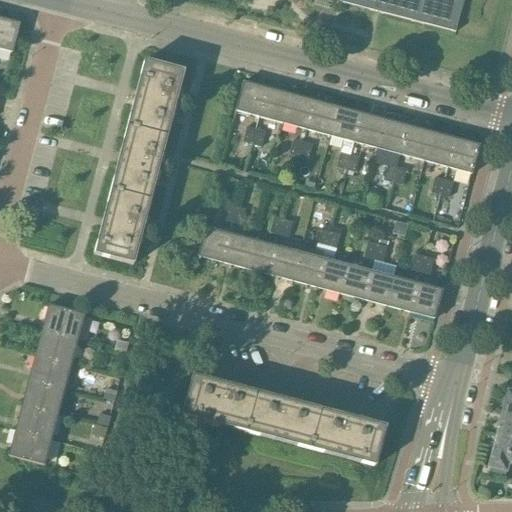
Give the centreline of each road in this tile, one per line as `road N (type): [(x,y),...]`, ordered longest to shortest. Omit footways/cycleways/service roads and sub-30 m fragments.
road 1 (residential): [(455,384),(0,266)]
road 2 (residential): [(102,13),(511,120)]
road 3 (residential): [(0,228),(60,2)]
road 4 (tertiary): [(455,384),(511,165)]
road 5 (tertiary): [(426,511),(455,384)]
